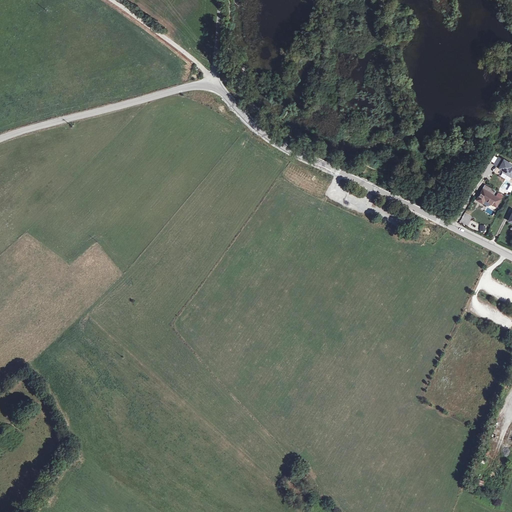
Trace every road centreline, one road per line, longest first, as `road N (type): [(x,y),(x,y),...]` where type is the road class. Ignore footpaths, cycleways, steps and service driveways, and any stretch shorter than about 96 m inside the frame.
road 1 (tertiary): [(511,257),(296,152),(217,90)]
road 2 (tertiary): [(217,90),(190,88),(0,137)]
road 3 (unclassified): [(113,0),(162,34),(224,95)]
